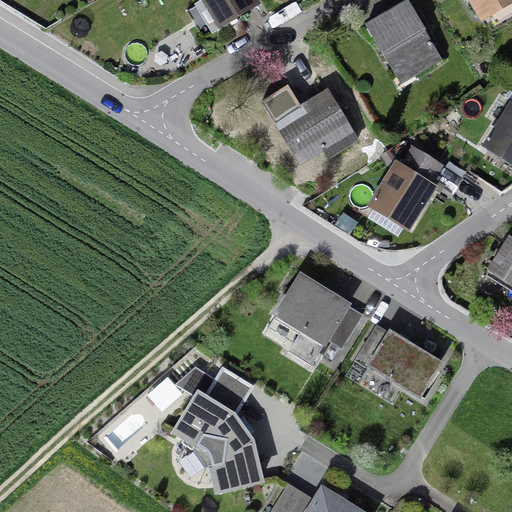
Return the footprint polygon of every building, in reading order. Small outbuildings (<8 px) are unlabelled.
[(199,0),(201,3),(196,6),(212,33),(256,6),(251,0),(199,0)] [(511,0),(470,0),(482,19),(511,1),(511,0)] [(423,33),(424,33),(406,3),(364,27),(399,86),(440,62),(423,33)] [(286,146),(293,142),(305,162),(323,151),(328,160),(356,143),(326,94),(287,117),(279,104),(253,119),(261,133),(267,130),(276,144),(282,140),(286,146)] [(511,111),(510,110),(487,147),(511,162),(511,111)] [(400,172),(397,170),(374,206),(406,226),(429,189),(425,187),(437,168),(413,152),(400,172)] [(511,241),(507,239),(486,272),(511,288),(511,241)] [(334,300),(299,278),(275,317),(301,332),(288,354),(309,367),(326,340),(331,331),(346,307),(334,300)] [(344,339),(331,331),(326,340),(339,348),(344,339)] [(369,368),(418,398),(438,366),(401,343),(389,335),(374,359),(369,368)] [(355,359),(369,368),(374,359),(361,351),(355,359)] [(190,394),(202,376),(194,371),(177,386),(190,394)] [(232,418),(250,389),(222,372),(211,390),(203,385),(196,396),(197,397),(174,434),(196,447),(193,453),(204,469),(210,467),(216,493),(259,483),(249,441),(242,431),(233,419),(232,418)] [(298,511),(306,500),(287,488),(272,511),(298,511)] [(351,511),(334,501),(321,493),(309,511),(351,511)]
